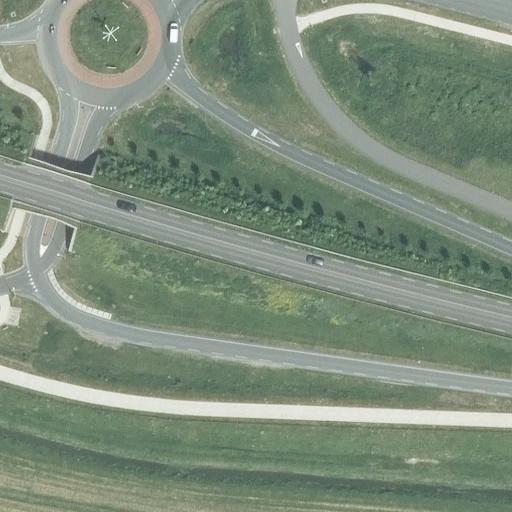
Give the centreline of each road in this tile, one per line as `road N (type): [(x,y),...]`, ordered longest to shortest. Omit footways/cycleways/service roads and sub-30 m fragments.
road 1 (primary): [(511,325),(339,283),(0,181)]
road 2 (primary): [(34,271),(56,305),(90,326),(511,397)]
road 3 (primary): [(511,255),(265,141),(223,117),(165,63)]
road 4 (unclassified): [(511,213),(356,141),(298,65),(281,0)]
road 5 (secondary): [(34,271),(52,250),(89,132),(113,99)]
road 6 (secondary): [(68,85),(68,121),(31,240),(34,271)]
